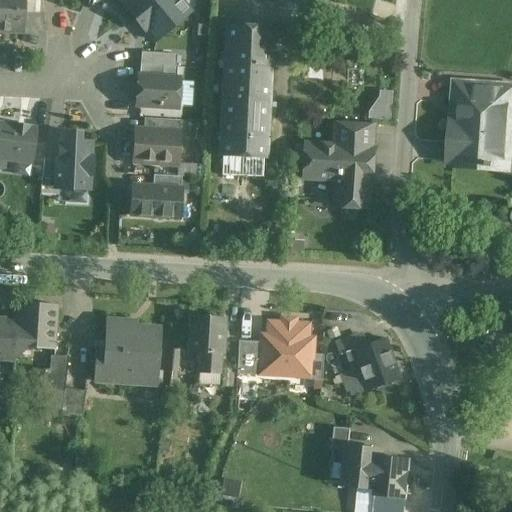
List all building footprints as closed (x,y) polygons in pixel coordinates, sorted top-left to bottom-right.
[(0,0),(0,31),(21,33),(22,13),(23,0),(0,0)] [(34,0),(23,0),(22,13),(34,14),(34,0)] [(120,0),(127,8),(126,9),(135,20),(158,0),(120,0)] [(179,0),(158,0),(135,20),(144,31),(145,30),(155,41),(190,13),(179,0)] [(274,28),(224,26),(218,158),(267,160),(274,28)] [(177,67),(140,65),(139,77),(176,79),(177,67)] [(139,77),(138,77),(136,107),(177,109),(179,79),(176,79),(139,77)] [(491,85),(455,83),(453,104),(456,104),(489,106),(490,104),(491,85)] [(489,106),(456,104),(453,144),(472,146),(471,164),(486,165),(485,168),(492,169),(493,166),(510,167),(511,146),(506,140),(502,139),(503,122),(507,123),(511,118),(511,105),(490,104),(489,106)] [(180,121),(157,120),(156,132),(179,133),(180,121)] [(373,125),(335,122),(333,146),(371,148),(373,125)] [(28,128),(15,126),(14,126),(14,127),(0,125),(0,158),(31,163),(36,130),(29,129),(29,128),(28,128)] [(156,132),(135,130),(133,163),(177,166),(179,133),(156,132)] [(79,134),(60,133),(58,161),(56,160),(55,188),(89,190),(89,176),(91,176),(92,158),(90,158),(91,143),(79,143),(79,134)] [(333,146),(304,145),(302,180),(334,181),(333,207),(368,209),(369,183),(370,183),(372,149),(371,148),(333,146)] [(181,178),(153,176),(152,188),(180,190),(181,178)] [(152,188),(133,187),(131,216),(178,219),(180,190),(152,188)] [(55,306),(19,304),(19,303),(17,303),(17,305),(18,305),(17,321),(15,348),(16,348),(55,350),(55,349),(54,348),(57,308),(57,306),(55,306)] [(224,320),(190,318),(188,352),(200,353),(199,373),(219,374),(220,354),(222,354),(224,320)] [(17,321),(0,319),(0,360),(15,361),(16,348),(15,348),(17,321)] [(125,322),(106,320),(104,351),(96,350),(94,382),(157,386),(160,330),(125,328),(125,322)] [(309,325),(268,323),(267,337),(262,337),(262,343),(261,365),(262,365),(290,367),(290,376),(309,377),(310,377),(311,355),(312,340),(308,340),(309,325)] [(385,339),(345,354),(351,372),(358,370),(366,392),(400,380),(385,339)] [(262,343),(239,342),(237,375),(261,376),(262,365),(261,365),(262,343)] [(323,356),(311,355),(310,377),(309,377),(309,381),(322,381),(323,356)] [(68,357),(50,357),(49,371),(44,371),(43,392),(64,393),(64,389),(68,357)] [(234,367),(224,367),(222,387),(233,388),(234,367)] [(85,392),(64,389),(64,393),(60,417),(81,420),(85,392)] [(350,430),(335,429),(332,449),(348,450),(348,448),(350,430)] [(348,448),(348,450),(344,485),(376,489),(376,495),(405,498),(409,462),(381,459),(382,452),(348,448)] [(347,496),(320,493),(319,509),(346,511),(347,496)]
